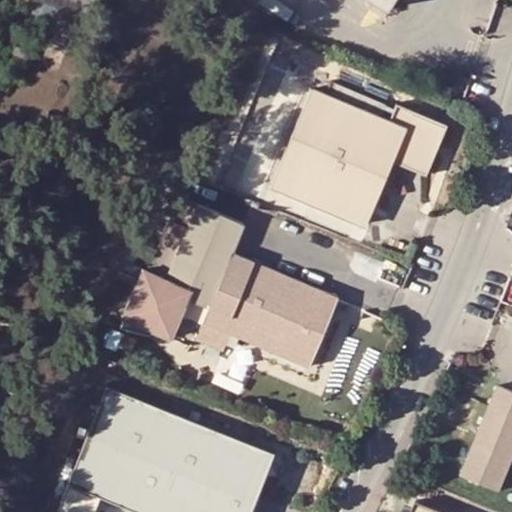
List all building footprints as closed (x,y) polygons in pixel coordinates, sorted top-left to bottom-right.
[(12,44),(4,61),(21,70),(29,53),(12,44)] [(362,222),(389,160),(422,174),(444,122),(393,101),(386,120),(307,88),(267,183),(362,222)] [(139,269),(119,316),(167,336),(183,298),(204,307),(198,321),(305,366),(334,296),(227,251),(239,222),(194,203),(162,278),(139,269)] [(246,511),(270,450),(102,384),(65,483),(96,495),(140,511),(246,511)] [(492,493),(511,446),(511,392),(492,385),(453,477),(492,493)] [(89,511),(96,495),(65,483),(53,511),(89,511)] [(407,511),(445,511),(413,499),(407,511)]
